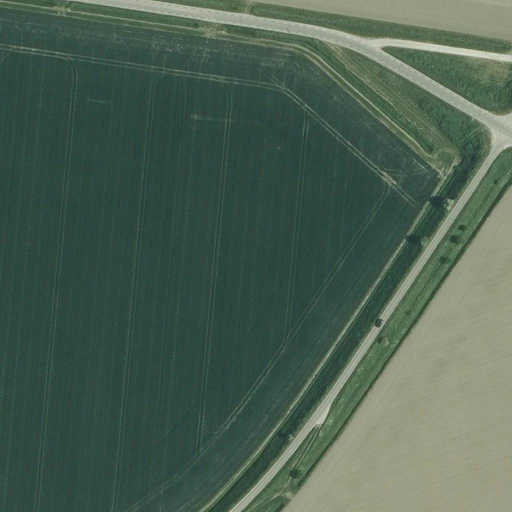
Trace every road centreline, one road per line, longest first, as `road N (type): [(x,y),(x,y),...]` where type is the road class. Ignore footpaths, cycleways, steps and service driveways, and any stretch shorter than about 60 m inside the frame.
road 1 (unclassified): [(234,511),(290,454),(508,132)]
road 2 (tertiary): [(508,132),(330,35),(97,0)]
road 3 (track): [(511,59),(387,43),(363,48)]
